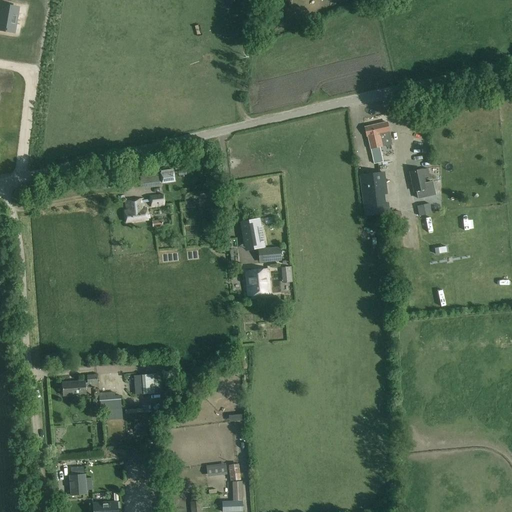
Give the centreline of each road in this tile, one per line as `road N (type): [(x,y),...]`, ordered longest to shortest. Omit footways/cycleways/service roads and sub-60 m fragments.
road 1 (unclassified): [(0,183),(511,65)]
road 2 (track): [(3,182),(18,232),(40,511)]
